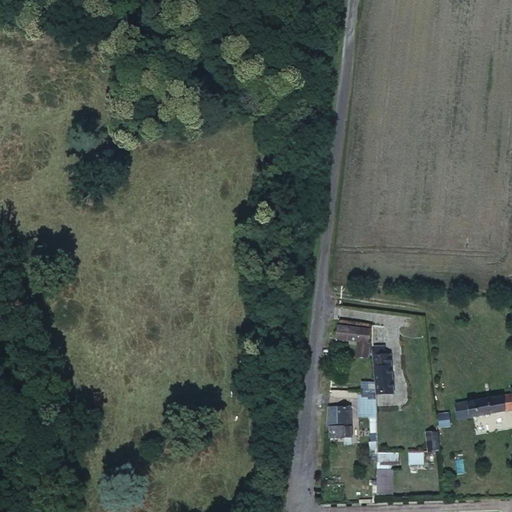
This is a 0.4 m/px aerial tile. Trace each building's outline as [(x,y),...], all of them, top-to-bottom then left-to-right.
[(374,330),(341,325),(340,337),(362,340),(361,356),(371,357),(374,330)] [(380,391),(379,396),(398,396),(399,359),(396,359),(396,348),(379,348),(378,379),(366,379),(366,390),(380,391)] [(366,390),(361,390),(360,414),(379,414),(379,400),(365,399),(366,390)] [(366,390),(365,399),(379,400),(379,396),(380,391),(366,390)] [(511,410),(471,414),(471,429),(511,426),(511,410)] [(352,445),(353,412),(341,412),(332,411),(330,433),(332,433),(332,445),(352,445)] [(458,414),(459,429),(471,429),(471,414),(458,414)] [(435,431),(435,440),(451,439),(450,430),(435,431)] [(437,460),(435,441),(427,442),(428,459),(437,460)] [(424,466),(424,455),(409,455),(409,466),(424,466)] [(376,496),(394,496),(394,470),(376,470),(376,496)]
